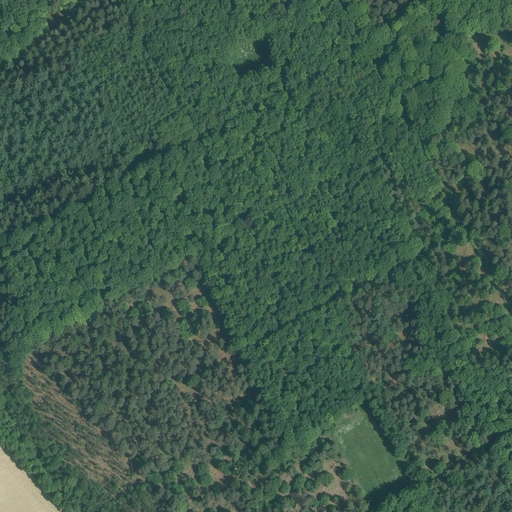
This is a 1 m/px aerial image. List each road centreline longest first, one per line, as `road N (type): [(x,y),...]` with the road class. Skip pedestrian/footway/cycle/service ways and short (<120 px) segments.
road 1 (track): [(0,245),(452,0)]
road 2 (track): [(334,0),(511,312)]
road 3 (track): [(0,411),(19,451),(69,511)]
